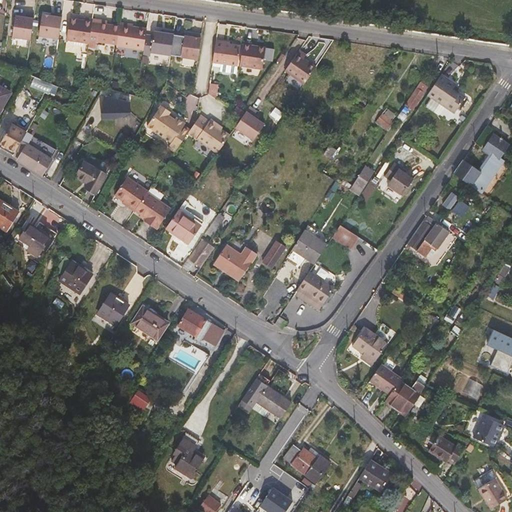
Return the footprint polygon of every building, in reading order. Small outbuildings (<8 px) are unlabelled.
[(55,13),(55,16),(43,14),(39,35),(59,38),(63,14),(55,13)] [(13,33),(32,36),(35,15),(26,14),(26,17),(16,15),(13,33)] [(85,17),(85,20),(71,18),(68,39),(90,43),(90,40),(93,21),(93,19),(85,17)] [(120,26),(93,21),(90,40),(117,44),(120,26)] [(144,50),(145,44),(147,33),(148,28),(134,26),(134,24),(121,22),(120,26),(117,44),(117,46),(144,50)] [(145,44),(144,50),(144,53),(151,54),(152,51),(170,55),(174,31),(165,29),(165,32),(155,30),(154,34),(147,33),(145,44)] [(182,56),(198,59),(202,35),(194,33),(193,36),(190,36),(185,35),(182,56)] [(224,42),(224,40),(216,39),(213,61),(238,65),(241,45),(230,43),(224,42)] [(254,42),(244,41),(241,63),(265,67),(268,47),(254,45),(254,42)] [(302,58),(305,54),(298,50),(284,70),(304,84),(315,66),(302,58)] [(453,89),(456,84),(441,74),(427,94),(455,113),(465,97),(453,89)] [(413,108),(427,86),(420,81),(405,104),(413,108)] [(0,110),(11,92),(0,85),(0,110)] [(105,98),(100,94),(92,108),(101,113),(102,119),(119,117),(131,113),(130,102),(106,96),(105,98)] [(169,147),(175,151),(190,129),(183,125),(185,123),(176,117),(174,119),(168,115),(170,111),(161,105),(147,126),(172,142),(169,147)] [(253,117),(256,112),(249,107),(235,128),(253,141),(264,125),(253,117)] [(395,114),(386,108),(381,114),(391,120),(395,114)] [(388,131),(393,122),(391,120),(381,114),(376,122),(388,131)] [(217,125),(219,124),(211,119),(210,120),(204,115),(191,134),(218,152),(230,134),(217,125)] [(14,151),(20,140),(22,141),(27,132),(12,124),(1,143),(14,151)] [(120,152),(128,137),(121,134),(113,148),(120,152)] [(455,173),(471,185),(471,186),(481,193),(505,158),(502,155),(509,145),(493,134),(483,149),(490,154),(478,172),(463,161),(455,173)] [(22,153),(18,160),(42,175),(52,159),(23,142),(17,150),(22,153)] [(329,145),(323,154),(330,159),(336,150),(329,145)] [(379,175),(391,158),(386,155),(375,172),(379,175)] [(96,158),(87,157),(84,161),(106,174),(111,166),(96,158)] [(86,188),(96,193),(106,174),(84,161),(75,177),(88,184),(86,188)] [(403,195),(413,179),(404,173),(398,169),(401,164),(395,161),(384,177),(390,181),(387,185),(403,195)] [(404,173),(407,169),(401,164),(398,169),(404,173)] [(358,196),(374,172),(365,166),(349,190),(358,196)] [(135,210),(147,192),(148,191),(127,177),(115,195),(124,201),(122,202),(134,210),(135,210)] [(147,192),(135,210),(146,218),(144,221),(157,229),(171,208),(147,192)] [(449,210),(459,197),(452,192),(443,205),(449,210)] [(0,199),(0,226),(7,231),(19,212),(0,199)] [(189,243),(201,225),(179,210),(166,227),(189,243)] [(216,229),(225,216),(219,212),(210,225),(216,229)] [(426,256),(433,245),(445,227),(428,216),(408,244),(426,256)] [(30,246),(28,250),(38,256),(50,238),(29,224),(19,238),(30,246)] [(359,237),(340,224),(332,236),(350,249),(359,237)] [(304,230),(292,249),(305,257),(317,238),(304,230)] [(314,263),(327,244),(317,238),(305,257),(314,263)] [(202,240),(189,259),(194,262),(201,266),(213,247),(202,240)] [(272,268),(286,247),(277,241),(263,262),(272,268)] [(226,245),(214,262),(232,275),(250,249),(247,247),(241,255),(226,245)] [(240,280),(257,254),(250,249),(232,275),(240,280)] [(188,270),(194,262),(189,259),(188,258),(182,266),(188,270)] [(72,261),(59,280),(80,294),(94,274),(72,261)] [(318,312),(333,288),(309,272),(293,296),(318,312)] [(395,289),(392,293),(400,298),(403,294),(395,289)] [(111,294),(100,311),(117,322),(128,305),(111,294)] [(144,306),(133,323),(158,339),(169,322),(144,306)] [(193,340),(212,352),(227,327),(209,314),(206,319),(188,308),(178,326),(196,336),(193,340)] [(282,328),(287,321),(279,316),(275,323),(282,328)] [(365,327),(352,346),(364,354),(366,352),(376,360),(388,344),(365,327)] [(489,345),(496,331),(493,330),(479,361),(492,367),(500,350),(489,345)] [(511,338),(496,331),(489,345),(500,350),(492,367),(510,375),(511,370),(511,338)] [(364,354),(375,362),(376,360),(366,352),(364,354)] [(400,380),(401,378),(381,363),(369,380),(389,395),(400,380)] [(463,392),(478,397),(483,383),(468,378),(463,392)] [(389,395),(385,402),(392,407),(408,386),(400,380),(389,395)] [(417,380),(412,388),(408,386),(392,407),(405,416),(420,395),(418,393),(424,385),(417,380)] [(267,386),(257,401),(257,402),(270,410),(282,419),(292,404),(267,386)] [(137,389),(130,404),(145,411),(152,396),(137,389)] [(253,408),(265,417),(270,410),(257,402),(253,408)] [(483,416),(473,438),(494,447),(504,425),(483,416)] [(201,441),(187,432),(184,438),(197,446),(201,441)] [(449,459),(448,460),(454,464),(464,448),(459,444),(458,443),(456,446),(439,435),(429,451),(443,460),(445,457),(449,459)] [(172,462),(177,465),(175,469),(191,479),(204,459),(194,452),(195,449),(197,446),(184,438),(173,455),(175,456),(172,462)] [(462,439),(459,444),(464,448),(468,441),(462,439)] [(306,474),(317,458),(308,451),(303,447),(301,451),(294,446),(284,457),(306,474)] [(320,454),(311,447),(308,451),(317,458),(320,454)] [(204,459),(206,456),(195,449),(194,452),(204,459)] [(330,462),(320,454),(317,458),(306,474),(316,481),(330,462)] [(393,474),(372,460),(361,477),(382,491),(393,474)] [(478,488),(495,478),(490,471),(473,481),(478,488)] [(495,478),(478,488),(491,508),(507,499),(495,478)] [(356,494),(362,484),(357,481),(351,491),(356,494)] [(267,511),(284,511),(292,501),(272,488),(259,507),(267,511)] [(209,498),(202,508),(207,511),(213,511),(219,506),(209,498)]
